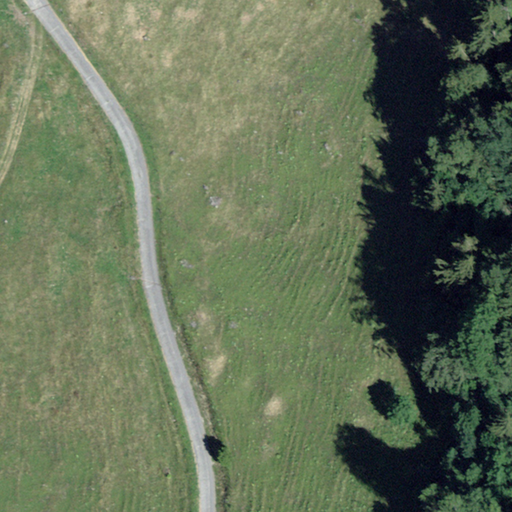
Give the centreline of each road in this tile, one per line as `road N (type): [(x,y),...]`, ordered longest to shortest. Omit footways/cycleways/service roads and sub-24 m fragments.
road 1 (unclassified): [(207,511),(209,474),(147,272),(129,140),(92,77),(30,0)]
road 2 (track): [(42,14),(27,107),(0,162)]
